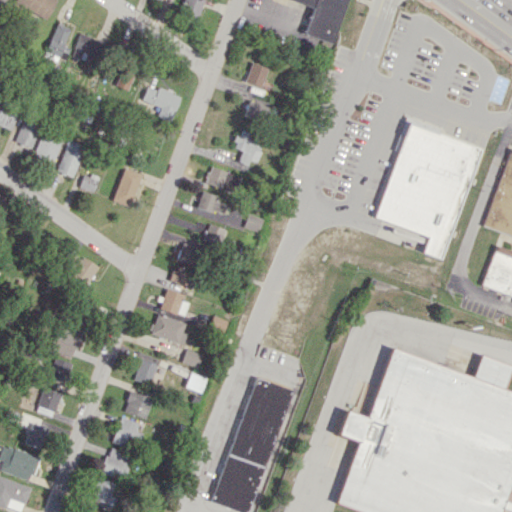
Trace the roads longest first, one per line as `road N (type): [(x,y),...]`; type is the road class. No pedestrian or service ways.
road 1 (residential): [(49,511),(237,0)]
road 2 (residential): [(137,268),(0,171)]
road 3 (residential): [(212,73),(110,0)]
